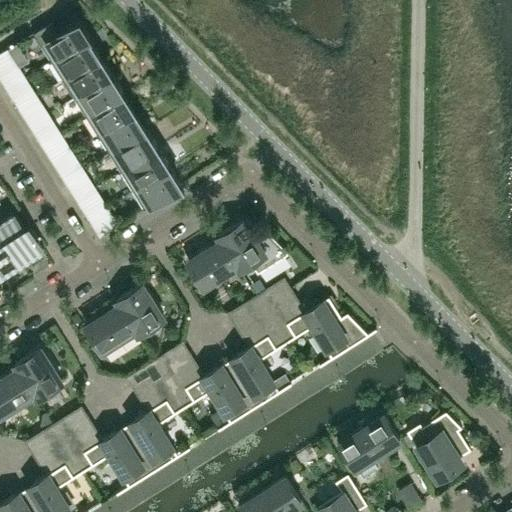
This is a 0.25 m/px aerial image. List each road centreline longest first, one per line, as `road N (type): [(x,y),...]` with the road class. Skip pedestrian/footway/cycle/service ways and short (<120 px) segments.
road 1 (residential): [(511,438),(247,168)]
road 2 (residential): [(101,262),(0,107)]
road 3 (residential): [(101,262),(247,168)]
road 4 (unknown): [(44,298),(113,412)]
